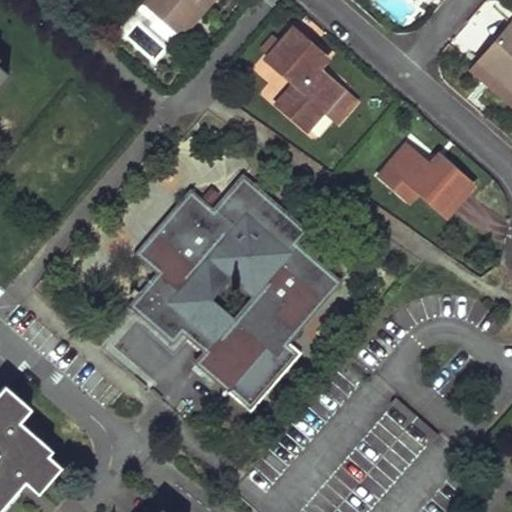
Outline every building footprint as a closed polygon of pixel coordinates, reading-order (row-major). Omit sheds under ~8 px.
[(143,0),(180,31),(206,0),(143,0)] [(478,58),(511,88),(511,23),(511,22),(478,58)] [(274,36),(264,47),(272,53),(268,57),(296,82),(278,103),(308,129),(324,108),(339,121),(356,100),(314,64),(324,52),(294,26),(281,42),(274,36)] [(0,86),(11,74),(0,65),(0,86)] [(420,190),(451,214),(474,187),(445,163),(436,172),(405,148),(381,177),(410,201),(420,190)] [(338,283),(295,245),(306,233),(241,177),(211,211),(190,193),(134,257),(157,277),(130,308),(171,343),(181,332),(192,319),(219,343),(208,356),(199,366),(249,409),(294,357),(282,347),(338,283)] [(192,319),(181,332),(208,356),(219,343),(192,319)] [(0,508),(25,479),(38,490),(62,463),(38,443),(43,437),(21,418),(32,404),(5,381),(0,386),(0,508)]
